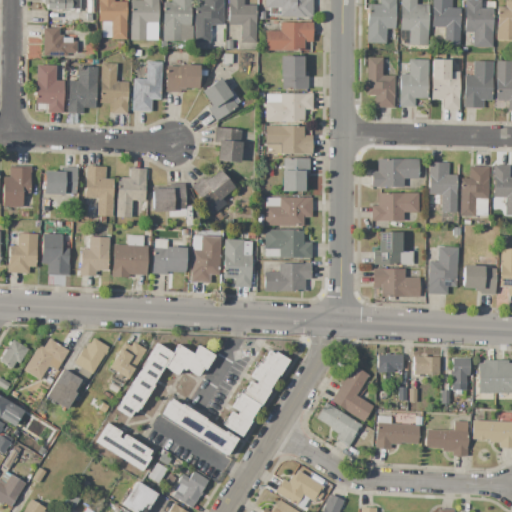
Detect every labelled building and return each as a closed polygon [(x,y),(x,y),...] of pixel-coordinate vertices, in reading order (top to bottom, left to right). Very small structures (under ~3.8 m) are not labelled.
[(43,0),(79,0),(79,9),(63,9),(46,9),(46,5),(43,5),(43,0)] [(125,2),(125,39),(110,39),(110,37),(100,37),(100,22),(97,22),(97,0),(113,0),(113,2),(125,2)] [(129,40),(129,0),(157,0),(157,23),(157,40),(129,40)] [(161,41),(161,2),(170,2),(170,0),(190,0),(190,26),(181,26),(181,41),(161,41)] [(222,0),(222,25),(209,25),(209,42),(193,42),(193,5),(203,5),(203,0),(222,0)] [(227,0),(243,0),(243,5),(245,5),(245,4),(251,4),(251,5),(255,5),(255,42),(240,42),(240,25),(227,25),(227,0)] [(311,0),(311,17),(280,17),(280,8),(265,8),(265,0),(311,0)] [(395,0),(395,29),(390,29),(390,34),(386,34),(385,43),(366,43),(367,4),(377,4),(377,0),(395,0)] [(399,0),(418,0),(418,5),(427,5),(427,45),(408,45),(408,42),(402,42),(402,31),(399,31),(399,0)] [(431,0),(451,0),(451,8),(459,8),(459,45),(443,45),(443,27),(431,27),(431,0)] [(464,0),(480,0),(480,1),(494,1),(494,10),(492,10),(491,47),(472,47),(472,32),(464,31),(464,0)] [(511,1),(511,40),(495,40),(495,17),(496,17),(497,7),(504,7),(504,1),(511,1)] [(312,23),(312,42),(304,42),(304,50),(265,50),(265,31),(279,31),(279,23),(312,23)] [(42,28),(59,28),(59,35),(63,35),(63,38),(72,38),(72,42),(76,42),(76,53),(66,53),(66,56),(42,56),(42,28)] [(122,41),(124,49),(117,50),(116,42),(122,41)] [(223,54),(231,54),(232,64),(223,64),(223,54)] [(279,56),(302,56),(302,74),(307,74),(307,89),(281,89),(281,77),(279,77),(279,56)] [(394,76),(394,108),(374,107),(374,95),(365,95),(366,58),(381,58),(381,76),(394,76)] [(430,59),(448,59),(448,72),(458,72),(458,109),(442,109),(442,99),(430,99),(430,59)] [(398,107),(398,74),(408,74),(408,60),(427,60),(427,98),(413,98),(413,107),(398,107)] [(462,107),(462,75),(472,75),(472,61),(492,61),(491,100),(482,100),(482,108),(462,107)] [(495,61),(511,61),(511,79),(511,110),(507,110),(507,100),(495,100),(495,61)] [(130,111),(132,79),(145,79),(146,62),(161,62),(160,100),(151,100),(150,112),(130,111)] [(100,63),(116,64),(115,82),(127,82),(126,115),(110,114),(110,104),(98,103),(100,63)] [(165,66),(177,66),(178,64),(198,65),(197,90),(181,90),(179,92),(178,93),(164,92),(164,90),(162,90),(163,72),(165,72),(165,66)] [(63,81),(62,113),(46,113),(46,104),(35,104),(36,65),(55,66),(55,81),(63,81)] [(96,67),(95,108),(82,108),(82,113),(66,113),(68,81),(77,81),(77,67),(96,67)] [(219,78),(231,95),(229,96),(236,105),(230,109),(230,110),(215,121),(207,109),(211,106),(200,92),(219,78)] [(312,94),(312,110),(303,110),(303,122),(264,122),(264,102),(265,102),(265,95),(280,95),(280,94),(312,94)] [(264,126),(303,126),(303,135),(311,135),(311,154),(265,154),(265,145),(264,145),(264,126)] [(239,163),(216,161),(218,143),(213,142),(214,127),(240,130),(239,142),(241,142),(239,163)] [(309,158),(309,179),(303,179),(303,191),(281,191),(281,171),(283,171),(283,158),(309,158)] [(417,159),(417,179),(403,179),(403,187),(371,187),(371,172),(377,172),(377,159),(417,159)] [(455,212),(439,212),(439,195),(427,194),(428,162),(448,163),(447,175),(456,175),(455,212)] [(511,178),(511,215),(504,215),(504,197),(492,197),(492,165),(508,165),(508,178),(511,178)] [(2,207),(2,177),(9,177),(9,166),(31,166),(30,173),(29,173),(29,194),(21,194),(21,207),(2,207)] [(85,166),(105,167),(104,179),(113,179),(111,217),(95,216),(96,199),(84,198),(85,166)] [(43,171),(59,172),(59,167),(76,168),(75,194),(63,194),(63,195),(42,194),(43,171)] [(488,167),(487,199),(486,199),(486,216),(473,215),(473,216),(459,216),(459,179),(468,179),(468,167),(488,167)] [(145,169),(144,201),(141,201),(140,216),(130,215),(130,218),(114,218),(116,177),(129,178),(129,168),(145,169)] [(233,188),(221,198),(225,204),(211,216),(204,208),(206,206),(200,198),(195,202),(190,189),(191,188),(190,187),(202,177),(203,179),(207,176),(209,178),(218,170),(233,188)] [(151,187),(168,187),(168,183),(184,183),(185,217),(168,217),(168,211),(152,212),(151,187)] [(417,193),(417,212),(402,212),(402,220),(370,221),(370,206),(376,206),(376,193),(417,193)] [(311,198),(311,217),(302,217),(302,226),(263,226),(263,198),(311,198)] [(218,212),(224,219),(219,223),(213,216),(218,212)] [(264,229),(303,229),(303,242),(310,242),(310,258),(278,258),(278,248),(264,248),(264,229)] [(377,232),(400,232),(400,251),(412,251),(412,264),(399,264),(399,265),(377,265),(377,264),(372,264),(372,250),(377,250),(377,232)] [(37,234),(35,268),(28,267),(28,274),(6,274),(6,264),(7,264),(8,246),(16,246),(17,233),(37,234)] [(41,233),(61,234),(60,248),(68,248),(68,263),(68,272),(67,272),(67,276),(46,275),(47,265),(40,264),(41,233)] [(146,246),(145,276),(128,275),(127,277),(110,277),(111,244),(126,245),(126,235),(142,236),(142,246),(146,246)] [(220,236),(218,275),(209,275),(209,283),(189,282),(191,250),(192,250),(192,235),(220,236)] [(108,237),(106,271),(95,271),(94,277),(79,276),(80,249),(88,249),(88,236),(108,237)] [(183,273),(165,272),(165,275),(151,274),(152,248),(153,248),(154,239),(166,240),(166,247),(184,248),(183,273)] [(223,239),(243,240),(243,242),(251,242),(249,287),(233,287),(234,279),(222,278),(223,239)] [(454,286),(446,286),(445,295),(426,294),(428,261),(436,262),(437,247),(456,248),(454,286)] [(499,248),(511,248),(511,296),(506,296),(506,287),(498,287),(499,248)] [(462,265),(483,266),(483,259),(494,259),(493,268),(495,268),(494,294),(479,294),(479,291),(474,291),(474,289),(462,288),(462,265)] [(310,263),(310,279),(304,279),(304,291),(262,291),(262,272),(277,272),(277,263),(310,263)] [(371,269),(404,269),(404,278),(418,278),(418,297),(393,297),(394,300),(388,300),(388,297),(380,297),(380,288),(372,288),(371,269)] [(22,369),(38,345),(42,347),(48,338),(67,351),(55,370),(57,372),(48,386),(22,369)] [(91,374),(73,363),(82,348),(84,349),(87,343),(89,343),(92,338),(107,348),(105,351),(106,351),(104,356),(103,355),(91,374)] [(27,349),(18,363),(15,361),(10,369),(0,362),(0,356),(1,357),(2,356),(0,355),(6,346),(7,347),(8,345),(7,344),(9,341),(11,341),(12,339),(27,349)] [(107,368),(123,342),(129,346),(132,342),(145,350),(126,379),(107,368)] [(115,410),(156,343),(171,353),(162,368),(147,391),(149,392),(138,410),(136,409),(134,413),(132,412),(128,418),(115,410)] [(171,353),(177,344),(192,354),(198,345),(214,355),(204,371),(201,369),(196,376),(185,368),(183,370),(180,368),(175,376),(162,368),(171,353)] [(287,359),(239,436),(221,425),(225,419),(226,419),(230,412),(235,415),(237,411),(230,407),(235,399),(234,398),(238,392),(240,393),(243,388),(244,389),(249,381),(253,384),(256,380),(249,376),(254,368),(253,367),(257,361),(259,363),(262,358),(263,358),(268,351),(272,354),(274,351),(287,359)] [(401,355),(401,369),(393,370),(393,373),(375,373),(375,368),(376,368),(376,355),(384,355),(384,353),(389,353),(389,355),(401,355)] [(437,357),(438,374),(413,375),(413,370),(411,370),(411,367),(413,367),(412,356),(420,356),(420,355),(425,355),(425,357),(437,357)] [(468,358),(468,376),(465,376),(465,390),(460,390),(460,395),(455,395),(455,390),(450,390),(450,358),(468,358)] [(494,394),(477,394),(477,363),(482,363),(482,360),(495,360),(494,394)] [(495,360),(507,360),(507,363),(511,363),(511,394),(494,394),(495,360)] [(362,422),(330,402),(353,365),(368,375),(355,395),(372,407),(362,422)] [(62,369),(80,380),(72,391),(75,393),(64,409),(44,397),(62,369)] [(0,378),(9,384),(5,391),(0,387),(0,378)] [(405,387),(405,401),(397,401),(397,387),(405,387)] [(407,389),(415,389),(415,402),(408,403),(407,389)] [(448,390),(448,404),(446,404),(446,409),(441,409),(441,404),(439,404),(439,391),(448,390)] [(0,397),(22,411),(16,421),(13,425),(3,418),(4,416),(1,415),(0,417),(0,397)] [(225,455),(209,445),(208,446),(159,416),(170,399),(181,406),(182,405),(203,419),(202,420),(224,433),(225,432),(235,438),(225,455)] [(361,425),(346,447),(334,439),(338,433),(314,418),(325,402),(361,425)] [(471,420),(496,421),(496,413),(511,413),(511,447),(498,447),(498,442),(488,442),(488,440),(470,440),(471,420)] [(418,425),(416,444),(399,443),(399,445),(390,444),(389,449),(373,448),(374,439),(375,439),(376,422),(377,423),(378,416),(390,417),(390,423),(418,425)] [(467,431),(466,457),(450,456),(450,452),(440,452),(440,449),(424,448),(424,430),(452,431),(453,421),(466,422),(466,431),(467,431)] [(95,443),(107,423),(119,431),(117,436),(121,439),(124,435),(131,439),(132,438),(143,444),(142,446),(149,450),(146,455),(149,457),(140,471),(95,443)] [(0,436),(9,442),(2,455),(0,453),(0,436)] [(39,446),(45,450),(42,456),(36,452),(39,446)] [(11,449),(17,454),(8,469),(1,465),(11,449)] [(156,463),(166,470),(156,484),(146,478),(156,463)] [(38,468),(45,472),(38,483),(31,479),(38,468)] [(207,481),(189,509),(171,497),(177,487),(180,489),(179,492),(182,494),(186,488),(176,483),(182,474),(188,478),(192,471),(207,481)] [(323,487),(313,503),(307,500),(301,510),(273,493),(281,479),(287,482),(292,474),(293,475),(296,471),(323,487)] [(25,484),(10,508),(2,503),(0,505),(0,478),(5,472),(10,475),(10,474),(25,484)] [(156,495),(145,511),(131,511),(121,505),(135,482),(156,495)] [(72,493),(80,498),(73,510),(65,505),(72,493)] [(172,504),(167,511),(145,511),(156,495),(157,494),(172,504)] [(320,511),(329,494),(342,500),(337,511),(320,511)] [(21,511),(30,499),(45,509),(43,511),(44,511),(21,511)] [(297,511),(261,511),(263,509),(269,511),(273,504),(275,505),(278,500),(297,511)]
